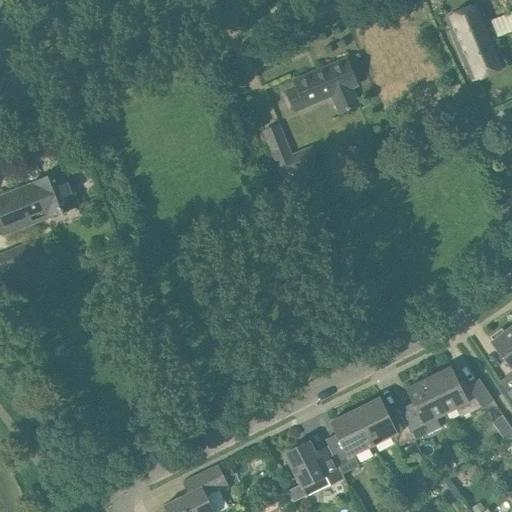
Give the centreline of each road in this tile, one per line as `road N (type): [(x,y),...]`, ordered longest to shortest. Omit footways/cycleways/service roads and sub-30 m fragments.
road 1 (residential): [(121,511),(124,492),(141,475),(430,333),(511,271)]
road 2 (unclassified): [(0,93),(226,0)]
